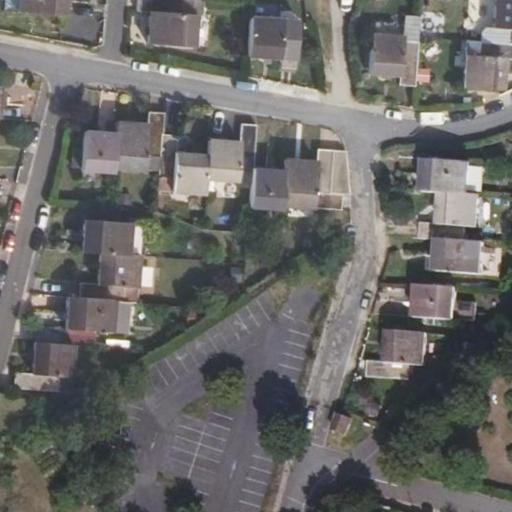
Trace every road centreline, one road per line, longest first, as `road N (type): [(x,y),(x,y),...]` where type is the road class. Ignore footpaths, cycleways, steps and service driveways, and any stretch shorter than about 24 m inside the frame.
road 1 (residential): [(296,511),(356,275),(359,121)]
road 2 (residential): [(359,121),(110,74)]
road 3 (residential): [(511,116),(493,129),(404,131),(359,121)]
road 4 (residential): [(354,467),(502,511)]
